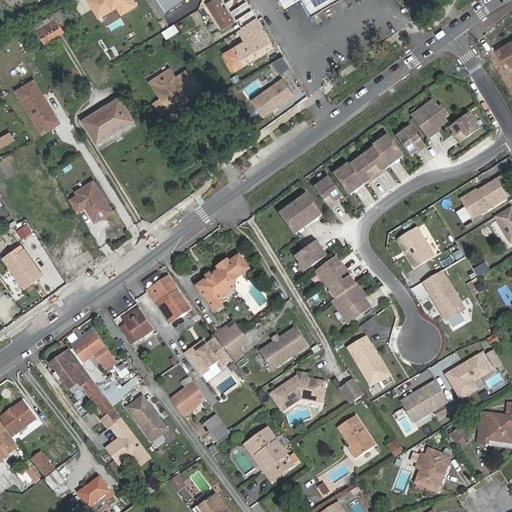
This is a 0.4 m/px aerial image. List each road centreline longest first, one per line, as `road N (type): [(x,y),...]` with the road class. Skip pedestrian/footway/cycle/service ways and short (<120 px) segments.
road 1 (primary): [(452,33),(0,361)]
road 2 (residential): [(511,135),(471,164),(410,186),(363,224),(363,247),(403,298),(419,342)]
